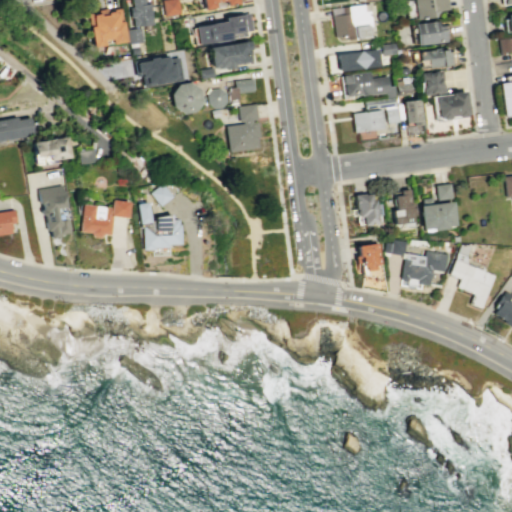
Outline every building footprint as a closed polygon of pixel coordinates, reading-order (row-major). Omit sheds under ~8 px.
[(129,0),(131,6),(127,6),(128,17),(131,16),(132,26),(151,24),(149,3),(143,3),(142,0),(129,0)] [(159,0),(162,15),(178,13),(175,0),(159,0)] [(200,0),(202,9),(213,7),(212,2),(224,0),(224,5),(236,3),(236,0),(200,0)] [(410,0),(443,0),(445,8),(433,10),(434,16),(413,18),(410,0)] [(328,8),(332,36),(344,35),(345,39),(368,37),(366,24),(369,24),(367,11),(369,11),(368,3),(328,8)] [(85,13),(96,11),(96,8),(103,7),(104,10),(118,7),(124,40),(110,43),(109,38),(102,39),(102,44),(91,46),(85,13)] [(193,25),(223,20),(222,16),(247,12),(250,30),(228,33),(229,39),(196,44),(193,25)] [(511,12),(505,13),(505,18),(504,18),(501,19),(503,32),(506,31),(506,32),(509,31),(510,32),(511,32),(511,12)] [(411,23),(414,44),(442,41),(442,39),(448,39),(446,24),(435,25),(434,20),(411,23)] [(124,29),(126,43),(140,41),(139,27),(124,29)] [(511,35),(495,38),(497,52),(511,50),(511,35)] [(206,47),(209,66),(215,66),(215,67),(222,66),(222,68),(231,67),(231,63),(245,61),(246,63),(249,62),(248,55),(249,54),(247,40),(206,47)] [(378,44),(379,54),(393,53),(392,42),(378,44)] [(333,53),(336,71),(377,65),(374,48),(333,53)] [(414,51),(416,67),(424,66),(424,67),(439,65),(439,66),(448,65),(448,64),(454,63),(451,50),(444,51),(443,49),(440,49),(439,48),(414,51)] [(131,61),(134,75),(140,75),(142,86),(180,79),(176,56),(166,58),(165,54),(131,61)] [(197,69),(198,78),(212,76),(211,67),(197,69)] [(340,75),(342,95),(354,94),(356,95),(382,92),(382,97),(392,96),(390,85),(385,86),(384,75),(367,77),(366,70),(340,75)] [(417,73),(438,70),(439,79),(438,79),(438,84),(440,83),(441,92),(433,93),(433,92),(429,92),(429,94),(420,95),(419,89),(417,73)] [(497,82),(503,81),(503,75),(511,73),(511,114),(501,116),(497,82)] [(392,81),(399,79),(398,77),(405,76),(406,82),(407,82),(408,93),(394,96),(392,81)] [(232,87),(226,87),(227,99),(236,98),(235,92),(251,90),(250,78),(232,80),(232,87)] [(175,83),(168,93),(170,106),(180,113),(192,111),(199,101),(197,89),(187,81),(175,83)] [(217,87),(224,93),(225,100),(219,107),(212,107),(206,102),(204,95),(210,89),(217,87)] [(429,96),(449,93),(449,92),(463,91),(466,113),(464,113),(464,115),(463,116),(456,116),(447,118),(445,120),(436,121),(435,119),(432,120),(429,96)] [(361,101),(362,108),(373,107),(373,108),(381,107),(383,122),(395,121),(393,105),(391,106),(390,97),(361,101)] [(399,101),(401,122),(413,121),(414,124),(419,123),(416,98),(399,101)] [(235,105),(237,121),(241,120),(241,123),(223,125),(227,151),(256,147),(255,136),(257,136),(255,121),(250,122),(250,119),(255,118),(253,103),(235,105)] [(348,112),(351,131),(381,128),(378,109),(348,112)] [(0,118),(0,139),(31,134),(28,117),(15,119),(14,116),(0,118)] [(30,142),(32,156),(48,154),(49,159),(69,156),(65,136),(30,142)] [(76,151),(78,163),(94,161),(92,148),(76,151)] [(501,176),(511,174),(511,198),(510,199),(509,196),(503,197),(501,176)] [(147,192),(158,206),(170,196),(160,183),(147,192)] [(433,185),(447,183),(453,224),(446,225),(446,227),(430,230),(430,227),(419,229),(416,205),(420,204),(419,198),(434,196),(433,185)] [(59,184),(35,188),(37,204),(39,204),(40,210),(38,211),(39,213),(40,214),(41,215),(42,215),(45,230),(48,230),(49,237),(58,236),(57,233),(67,232),(65,218),(55,219),(53,207),(63,206),(59,184)] [(398,189),(407,188),(408,201),(411,201),(413,214),(409,214),(411,226),(404,227),(400,224),(397,228),(391,223),(389,210),(393,209),(392,195),(398,194),(398,189)] [(352,194),(362,193),(362,194),(369,193),(369,200),(373,199),(376,223),(361,224),(360,216),(356,216),(355,208),(353,207),(352,194)] [(108,206),(109,199),(126,201),(125,216),(110,215),(108,215),(108,206)] [(134,203),(137,223),(139,223),(139,226),(140,226),(141,248),(152,248),(152,247),(165,247),(165,243),(179,243),(178,224),(176,224),(176,219),(168,218),(168,213),(152,216),(152,219),(148,220),(145,201),(134,203)] [(80,203),(108,206),(108,215),(110,215),(108,234),(101,233),(98,237),(91,236),(89,232),(78,230),(80,203)] [(0,210),(0,233),(9,232),(8,223),(13,222),(11,209),(0,210)] [(389,238),(404,241),(402,252),(422,256),(423,250),(444,254),(442,271),(429,269),(427,284),(414,282),(415,278),(406,277),(406,279),(403,280),(400,280),(398,277),(401,258),(399,258),(399,255),(380,252),(382,241),(388,242),(389,238)] [(354,245),(355,256),(358,255),(359,266),(362,265),(362,270),(373,269),(372,264),(378,263),(375,243),(371,243),(371,242),(354,245)] [(453,259),(491,275),(478,307),(467,303),(471,293),(454,286),(458,278),(447,274),(453,259)] [(490,311),(501,295),(511,302),(511,319),(509,324),(490,311)]
